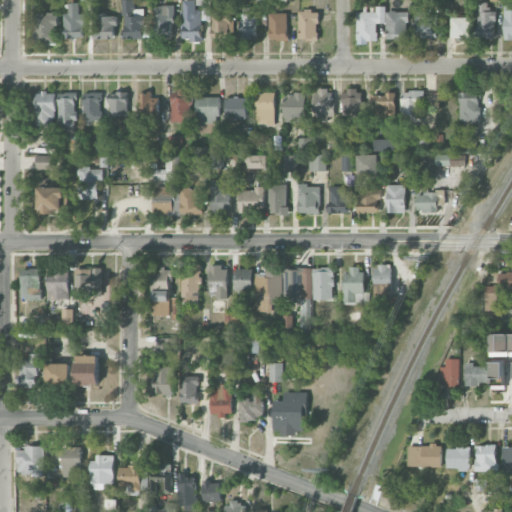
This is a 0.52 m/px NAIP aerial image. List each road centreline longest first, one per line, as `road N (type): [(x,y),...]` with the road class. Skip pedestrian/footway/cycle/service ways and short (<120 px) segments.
road 1 (residential): [(511,68),(0,69)]
road 2 (residential): [(511,241),(0,241)]
road 3 (residential): [(369,511),(128,417),(0,418)]
road 4 (residential): [(1,241),(3,511)]
road 5 (residential): [(11,241),(11,0)]
road 6 (residential): [(129,241),(128,417)]
